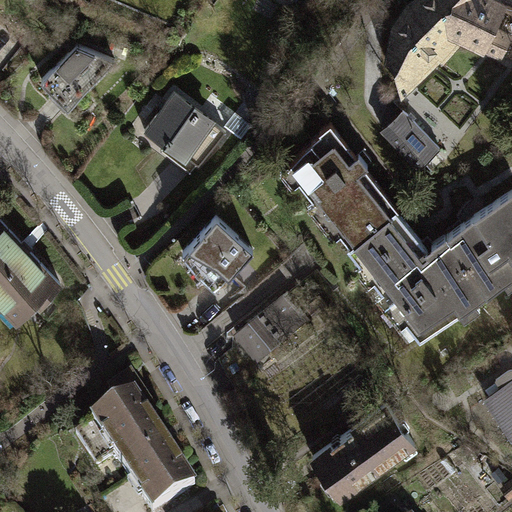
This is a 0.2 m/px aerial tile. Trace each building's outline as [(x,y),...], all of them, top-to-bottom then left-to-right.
[(395,24),(388,56),(394,56),(400,88),(438,54),(442,60),(463,37),(499,55),(508,35),(490,26),(503,5),(490,0),(411,0),(409,1),(395,24)] [(77,41),(40,78),(66,104),(113,59),(77,41)] [(225,129),(173,90),(144,128),(164,143),(168,139),(199,163),(225,129)] [(401,108),(379,129),(417,168),(439,147),(401,108)] [(287,163),(351,243),(394,207),(396,205),(363,165),(366,161),(358,151),(354,153),(329,121),(317,129),(320,132),(310,138),(311,142),(287,163)] [(511,188),(448,232),(486,290),(511,272),(511,188)] [(418,334),(486,290),(448,232),(431,241),(432,245),(427,249),(394,207),(351,243),(348,245),(418,334)] [(0,218),(0,294),(17,313),(36,295),(40,299),(59,281),(0,218)] [(226,227),(191,261),(219,291),(254,260),(226,227)] [(278,292),(228,330),(252,360),(304,316),(278,292)] [(511,374),(509,370),(496,378),(500,385),(489,393),(511,427),(511,374)] [(89,419),(74,434),(95,465),(113,453),(150,510),(192,483),(147,415),(153,411),(135,384),(128,373),(106,388),(116,402),(89,419)] [(362,419),(311,455),(338,494),(389,459),(390,460),(414,442),(385,401),(360,418),(362,419)]
